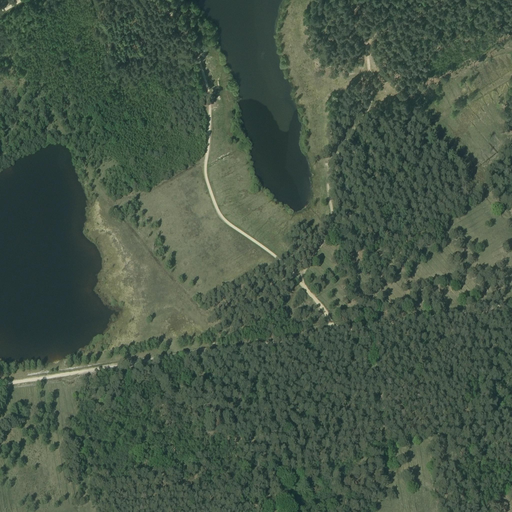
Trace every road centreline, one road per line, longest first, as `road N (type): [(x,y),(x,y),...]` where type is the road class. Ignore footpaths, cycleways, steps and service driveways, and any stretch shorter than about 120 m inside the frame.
road 1 (track): [(0,388),(332,331)]
road 2 (track): [(302,284),(217,208),(206,180),(203,68),(161,0)]
road 3 (track): [(365,41),(371,98),(328,169),(332,225),(302,284)]
road 4 (track): [(332,331),(511,303)]
